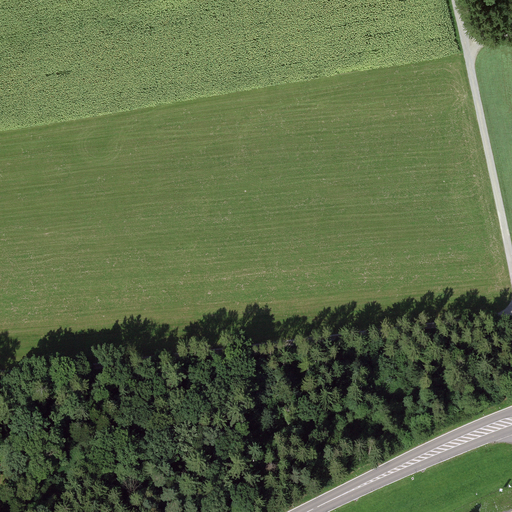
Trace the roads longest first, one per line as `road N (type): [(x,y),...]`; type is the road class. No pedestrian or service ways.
road 1 (track): [(511,297),(488,307),(0,370)]
road 2 (track): [(511,38),(471,51),(511,267)]
road 3 (primary): [(309,511),(511,420)]
